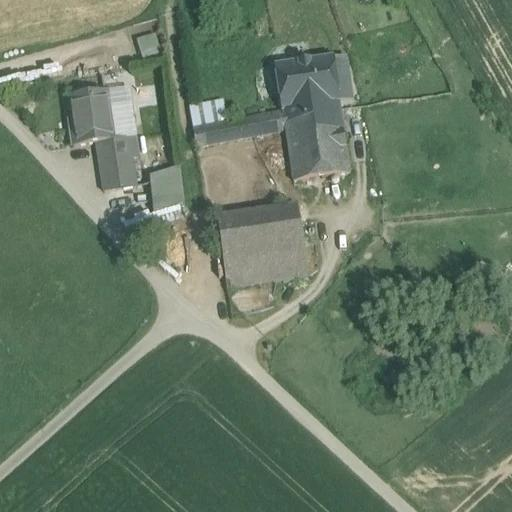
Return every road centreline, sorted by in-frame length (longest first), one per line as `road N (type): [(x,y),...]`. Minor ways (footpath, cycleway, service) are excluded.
road 1 (unclassified): [(409,511),(186,308)]
road 2 (unclassified): [(186,308),(0,109)]
road 3 (unclassified): [(0,474),(186,308)]
